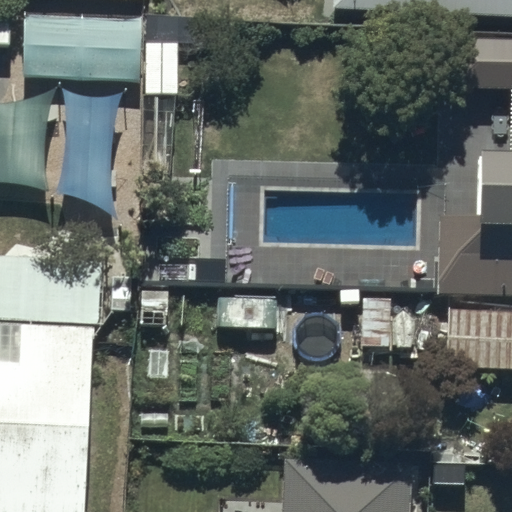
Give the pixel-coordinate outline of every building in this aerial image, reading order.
[(12,0),(0,0),(0,38),(13,39),(12,0)] [(511,0),(329,0),(329,8),(511,18),(511,0)] [(141,19),(27,14),(24,77),(138,81),(141,19)] [(212,18),(147,17),(146,94),(179,94),(179,42),(212,42),(212,18)] [(511,37),(456,36),(455,80),(511,81),(511,153),(491,153),(490,213),(511,213),(511,37)] [(444,210),(339,210),(339,260),(303,260),(303,293),(444,293),(444,210)] [(105,256),(0,253),(0,316),(103,319),(105,256)] [(511,304),(448,302),(445,366),(511,369),(511,304)] [(0,511),(86,511),(89,328),(19,327),(19,357),(0,356),(0,511)] [(403,511),(405,462),(284,458),(282,511),(403,511)] [(511,461),(435,461),(435,503),(511,502),(511,461)]
